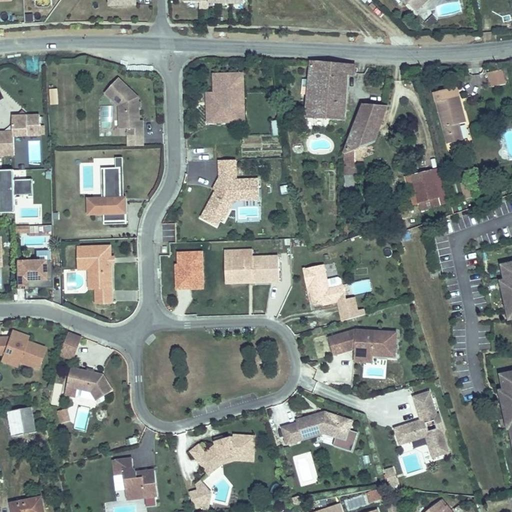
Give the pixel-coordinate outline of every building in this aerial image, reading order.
[(139,12),(138,0),(111,0),(112,8),(122,8),(122,13),(139,12)] [(188,0),(188,9),(204,10),(203,16),(213,16),(213,10),(249,11),(248,0),(212,0),(213,1),(204,1),(204,0),(188,0)] [(412,0),(408,5),(416,13),(429,0),(428,0),(412,0)] [(353,112),(358,66),(363,67),(364,58),(321,55),(316,109),(353,112)] [(250,111),(249,88),(254,87),(253,69),(224,70),(226,102),(218,102),(219,117),(234,117),(234,112),(250,111)] [(491,87),(506,84),(504,70),(488,73),(491,87)] [(150,116),(150,102),(147,102),(147,99),(149,99),(149,93),(129,74),(115,88),(130,101),(130,109),(133,109),(133,117),(139,117),(139,124),(139,132),(154,131),(153,116),(150,116)] [(474,114),(465,81),(444,87),(456,135),(472,131),(468,116),(474,114)] [(68,100),(67,85),(59,86),(61,100),(68,100)] [(58,88),(49,89),(50,105),(58,104),(58,88)] [(43,110),(43,95),(35,96),(36,110),(43,110)] [(384,136),(396,99),(375,97),(356,145),(366,142),(384,136)] [(139,124),(139,117),(133,117),(133,109),(130,109),(131,124),(139,124)] [(0,161),(1,162),(0,143),(27,141),(26,121),(14,122),(4,122),(0,122),(0,161)] [(356,145),(356,157),(367,152),(366,142),(356,145)] [(247,155),(230,155),(231,172),(228,178),(233,181),(230,186),(227,186),(217,206),(228,212),(235,200),(241,204),(246,195),(271,194),(270,174),(248,175),(247,155)] [(458,189),(451,162),(423,169),(430,196),(458,189)] [(131,193),(131,163),(114,163),(116,194),(98,194),(99,210),(115,210),(115,205),(121,205),(122,217),(137,216),(136,197),(129,198),(128,194),(131,193)] [(472,193),(482,189),(477,173),(468,177),(472,193)] [(19,205),(18,186),(0,186),(0,211),(1,212),(1,206),(19,205)] [(235,215),(241,204),(235,200),(228,212),(217,206),(213,212),(228,220),(232,214),(235,215)] [(163,242),(176,242),(175,224),(163,224),(163,242)] [(0,261),(2,262),(2,264),(14,263),(14,248),(9,248),(8,234),(0,234),(0,261)] [(442,274),(434,237),(422,241),(431,277),(442,274)] [(125,261),(125,260),(122,260),(121,255),(125,255),(125,254),(124,243),(92,244),(92,264),(109,263),(110,287),(110,301),(127,301),(125,261)] [(245,275),(245,253),(266,253),(265,245),(237,246),(238,279),(266,278),(266,275),(245,275)] [(292,276),(291,252),(266,253),(245,253),(245,275),(266,275),(266,278),(292,276)] [(46,279),(46,260),(15,260),(16,290),(27,290),(27,286),(51,285),(51,279),(46,279)] [(334,261),(314,266),(318,283),(320,283),(325,301),(342,297),(343,299),(358,295),(354,280),(340,284),(334,261)] [(109,263),(92,264),(93,267),(103,267),(103,287),(110,287),(109,263)] [(511,266),(501,269),(505,284),(503,285),(504,291),(502,291),(503,299),(505,298),(507,309),(506,309),(508,316),(510,316),(511,322),(511,266)] [(407,351),(408,327),(377,326),(377,329),(368,328),(367,325),(341,333),(346,350),(358,346),(356,341),(362,339),(363,344),(367,343),(367,349),(407,351)] [(43,334),(27,328),(25,333),(38,337),(37,339),(41,340),(41,339),(43,334)] [(68,332),(60,356),(74,361),(82,337),(68,332)] [(53,367),(61,345),(41,339),(41,340),(37,339),(38,337),(25,333),(25,335),(10,335),(11,351),(19,351),(18,354),(35,360),(53,367)] [(11,351),(10,335),(1,335),(2,352),(11,351)] [(323,337),(313,340),(318,358),(328,355),(323,337)] [(35,360),(18,354),(17,359),(33,364),(35,360)] [(128,387),(119,372),(86,365),(82,384),(107,389),(113,398),(128,387)] [(511,376),(502,378),(506,394),(504,394),(505,400),(503,401),(505,408),(506,408),(509,418),(507,418),(509,426),(511,425),(511,429),(511,376)] [(458,425),(452,409),(449,410),(441,387),(426,392),(432,410),(434,409),(436,415),(407,424),(413,440),(439,431),(446,452),(462,447),(454,426),(458,425)] [(92,399),(93,394),(78,390),(76,395),(92,399)] [(29,437),(53,430),(46,407),(22,414),(29,437)] [(361,435),(367,416),(339,407),(338,407),(339,410),(335,411),(334,408),(311,416),(312,418),(297,423),(302,440),(339,428),(361,435)] [(269,453),(270,432),(249,431),(249,434),(245,434),(238,436),(231,439),(231,441),(220,449),(214,442),(206,448),(224,471),(232,465),(230,462),(236,458),(251,452),(269,453)] [(238,461),(252,456),(269,457),(269,453),(251,452),(236,458),(230,462),(232,465),(238,461)] [(174,492),(171,466),(149,469),(148,465),(149,465),(148,455),(129,457),(131,472),(133,472),(140,471),(141,481),(141,487),(144,486),(151,491),(161,490),(161,494),(174,492)] [(390,488),(399,485),(393,466),(384,469),(390,488)] [(209,506),(212,487),(192,485),(190,504),(209,506)] [(161,494),(161,490),(151,491),(144,486),(141,487),(143,496),(161,494)] [(117,500),(126,499),(125,491),(117,492),(117,500)] [(470,511),(462,502),(460,504),(450,493),(436,505),(441,511),(470,511)] [(28,511),(60,511),(58,496),(26,501),(28,511)] [(379,507),(376,497),(366,500),(369,511),(379,507)] [(468,497),(462,502),(470,511),(478,511),(480,511),(468,497)]
